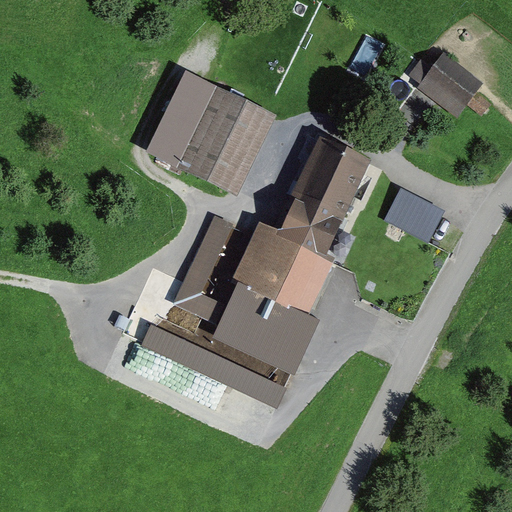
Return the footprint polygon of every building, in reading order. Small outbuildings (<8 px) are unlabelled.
[(487,90),(444,56),(419,87),(461,122),(487,90)] [(237,200),(276,118),(212,87),(173,169),(237,200)] [(369,165),(318,142),(281,220),(332,245),(369,165)] [(388,221),(434,241),(449,207),(403,187),(388,221)] [(332,245),(281,220),(274,235),(261,229),(231,289),(306,325),(336,263),(325,258),(332,245)]
